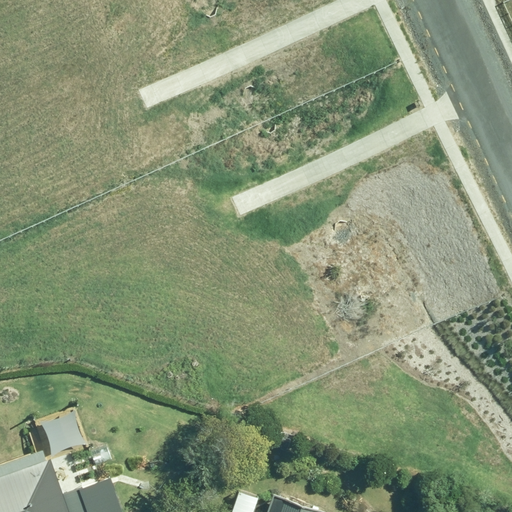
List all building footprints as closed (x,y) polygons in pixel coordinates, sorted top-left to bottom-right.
[(511,0),(478,0),(483,5),(487,2),(497,13),(511,0)] [(274,425),(267,446),(290,453),(297,433),(274,425)] [(46,454),(0,468),(0,511),(95,511),(94,506),(86,509),(69,455),(49,462),(46,454)] [(326,511),(327,511),(268,490),(260,511),(326,511)] [(248,511),(252,501),(240,497),(234,511),(248,511)]
